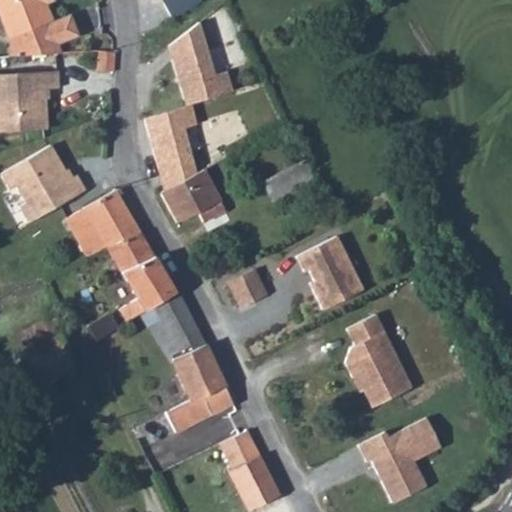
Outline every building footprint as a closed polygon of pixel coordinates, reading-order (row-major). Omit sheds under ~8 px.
[(0,0),(0,17),(16,56),(58,54),(46,23),(51,21),(44,4),(42,0),(0,0)] [(197,23),(173,42),(178,58),(172,60),(185,105),(190,104),(232,91),(226,72),(214,75),(197,23)] [(173,42),(167,46),(172,60),(178,58),(173,42)] [(115,52),(98,52),(96,71),(113,73),(115,52)] [(58,88),(57,71),(0,74),(0,132),(46,129),(44,97),(43,95),(42,89),(58,88)] [(191,104),(194,118),(235,110),(232,96),(191,104)] [(185,105),(144,118),(157,169),(160,169),(165,187),(163,189),(163,190),(195,173),(183,128),(196,125),(190,104),(185,105)] [(64,176),(65,172),(50,145),(0,173),(0,174),(8,190),(15,186),(25,203),(18,207),(27,223),(84,190),(76,175),(67,180),(64,176)] [(315,184),(303,160),(261,181),(273,205),(315,184)] [(195,173),(163,190),(160,192),(176,223),(197,212),(202,222),(224,210),(202,169),(195,173)] [(106,248),(138,231),(114,190),(83,208),(106,248)] [(87,256),(106,248),(83,208),(65,218),(87,256)] [(150,305),(173,291),(138,231),(106,248),(136,299),(118,310),(125,322),(143,311),(143,310),(150,305)] [(302,272),(307,270),(313,282),(316,288),(311,290),(321,310),(362,290),(335,236),(295,256),(302,272)] [(253,268),(225,282),(238,308),(266,294),(253,268)] [(175,432),(232,404),(174,291),(173,291),(150,305),(159,321),(148,327),(170,364),(172,362),(190,400),(164,413),(175,432)] [(349,347),(343,363),(351,378),(355,376),(370,407),(410,388),(374,314),(345,329),(353,345),(349,347)] [(65,349),(73,346),(67,331),(24,350),(37,384),(61,375),(65,385),(78,379),(65,349)] [(370,460),(391,503),(425,487),(412,460),(440,447),(425,418),(386,437),(383,432),(357,445),(365,462),(370,460)] [(247,511),(278,495),(246,431),(219,443),(232,469),(227,471),(247,511)]
